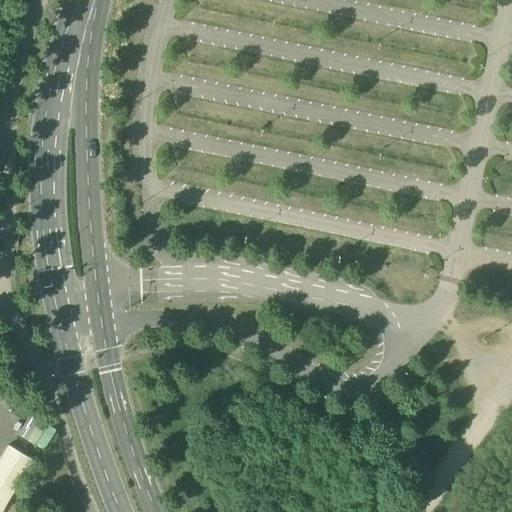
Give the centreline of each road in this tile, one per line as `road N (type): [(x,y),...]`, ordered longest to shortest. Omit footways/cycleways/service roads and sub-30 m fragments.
road 1 (tertiary): [(73,58),(54,123),(53,270),(72,365),(123,511)]
road 2 (tertiary): [(158,511),(130,445),(100,328),(73,58)]
